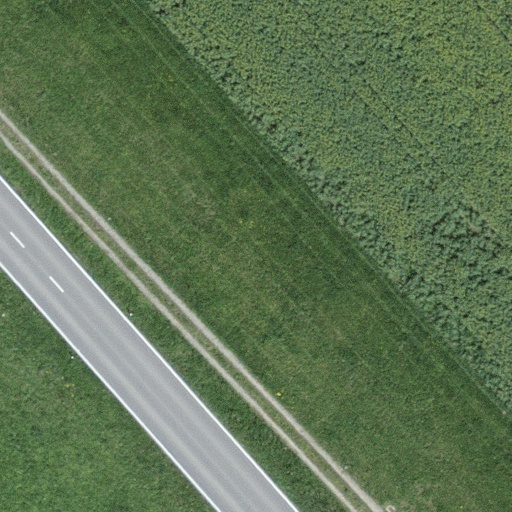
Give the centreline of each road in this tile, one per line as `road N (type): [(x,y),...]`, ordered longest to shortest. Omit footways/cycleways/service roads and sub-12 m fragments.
road 1 (track): [(0,142),(349,511)]
road 2 (secondary): [(238,511),(0,244)]
